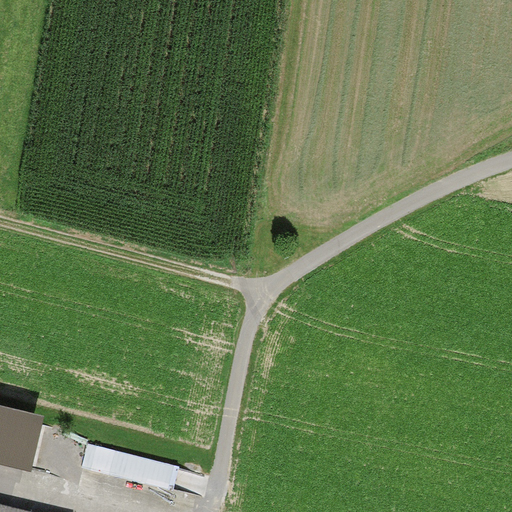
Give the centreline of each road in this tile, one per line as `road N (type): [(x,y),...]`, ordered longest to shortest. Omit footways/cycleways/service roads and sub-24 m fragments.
road 1 (track): [(218,511),(270,306),(311,263),(437,186),(511,163)]
road 2 (track): [(270,306),(0,238)]
